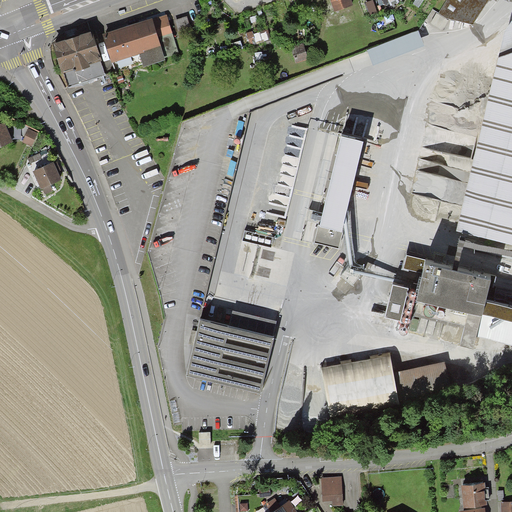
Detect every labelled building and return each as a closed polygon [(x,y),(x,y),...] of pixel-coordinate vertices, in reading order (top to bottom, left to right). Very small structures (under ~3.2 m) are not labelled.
[(349,0),(329,0),(333,9),(351,3),(349,0)] [(487,0),(447,0),(438,13),(447,17),(473,24),(487,0)] [(117,31),(105,34),(114,62),(162,48),(159,38),(172,35),(166,16),(117,31)] [(187,16),(177,20),(181,30),(191,26),(187,16)] [(511,24),(505,34),(458,232),(511,244),(511,24)] [(54,44),(67,85),(106,73),(93,31),(73,38),(54,44)] [(303,43),(291,46),(294,61),(307,59),(303,43)] [(5,123),(0,125),(0,148),(13,143),(5,123)] [(37,133),(29,130),(24,142),(32,146),(37,133)] [(318,228),(314,245),(339,250),(342,235),(341,234),(362,146),(342,141),(321,228),(318,228)] [(42,153),(28,158),(31,165),(45,159),(42,153)] [(53,164),(33,172),(41,191),(42,190),(44,196),(59,190),(56,183),(60,181),(53,164)] [(412,318),(511,340),(511,306),(485,300),(491,274),(407,255),(405,266),(423,270),(412,318)] [(406,286),(392,283),(387,313),(401,315),(406,286)] [(273,339),(202,322),(188,376),(259,393),(273,339)] [(389,355),(325,369),(335,416),(450,392),(444,363),(393,374),(389,355)] [(341,476),(322,477),(324,498),(333,498),(333,505),(343,504),(341,476)] [(485,482),(462,483),(464,506),(487,504),(487,499),(490,499),(489,488),(485,488),(485,482)] [(270,485),(260,486),(261,496),(271,494),(270,485)] [(279,502),(276,497),(267,503),(270,507),(262,511),(299,511),(288,496),(279,502)] [(511,511),(511,501),(501,502),(501,511),(511,511)]
